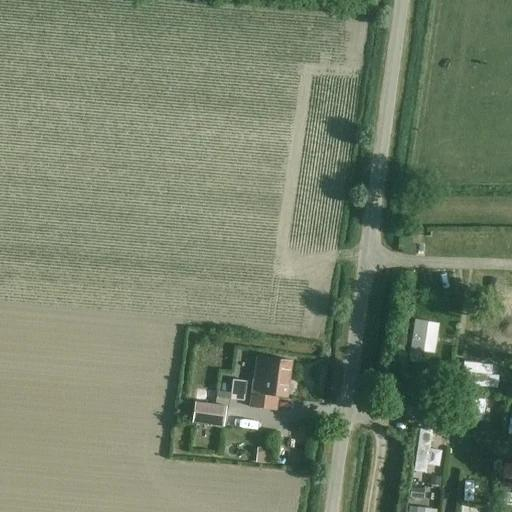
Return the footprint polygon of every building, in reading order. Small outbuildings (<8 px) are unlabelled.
[(430,352),(440,353),(441,342),(455,343),(457,312),(432,311),(430,352)] [(511,352),(483,353),(483,365),(495,365),(496,378),(511,377),(511,352)] [(289,400),(294,363),(259,358),(256,383),(254,383),(253,395),(251,409),(277,413),(279,398),(288,400),(289,400)] [(245,395),(247,382),(232,380),(231,394),(245,395)] [(224,427),(227,407),(195,403),(192,423),(224,427)] [(459,457),(460,444),(449,444),(451,419),(438,418),(434,462),(448,463),(448,456),(459,457)] [(270,450),(257,449),(256,463),(269,463),(270,450)] [(484,481),(483,497),(496,498),(497,481),(484,481)] [(453,511),(454,499),(429,498),(428,511),(453,511)]
